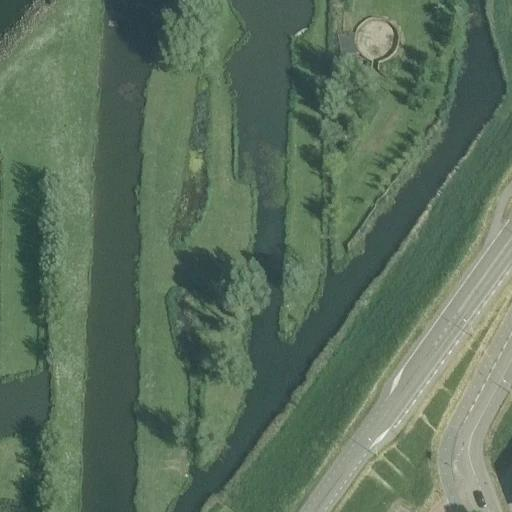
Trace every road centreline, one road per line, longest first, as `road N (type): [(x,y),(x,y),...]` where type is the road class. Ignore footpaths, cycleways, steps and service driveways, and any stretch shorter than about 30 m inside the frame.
road 1 (tertiary): [(511,241),(348,467)]
road 2 (unclassified): [(477,489),(467,448),(511,360)]
